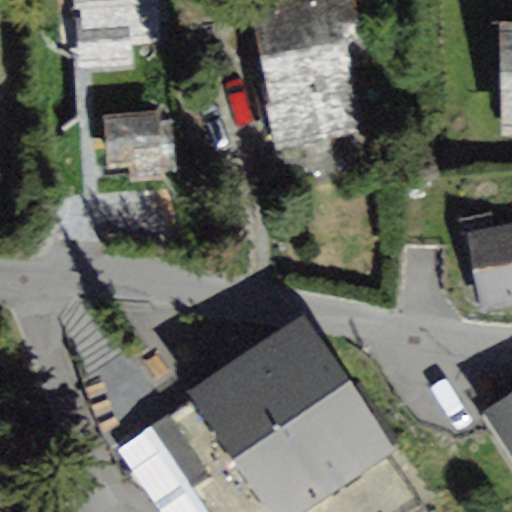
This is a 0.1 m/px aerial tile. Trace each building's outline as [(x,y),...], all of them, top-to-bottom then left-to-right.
[(145,0),(55,0),(56,34),(76,33),(77,49),(147,47),(145,0)] [(347,0),(262,0),(237,4),(269,154),(356,137),(343,76),(361,70),(347,0)] [(511,27),(488,28),(490,143),(511,142),(511,27)] [(162,113),(93,118),(98,188),(167,183),(162,113)] [(511,225),(455,236),(470,321),(511,313),(511,225)] [(289,318),(123,425),(180,511),(414,511),(415,511),(289,318)] [(511,393),(471,416),(511,486),(511,393)]
